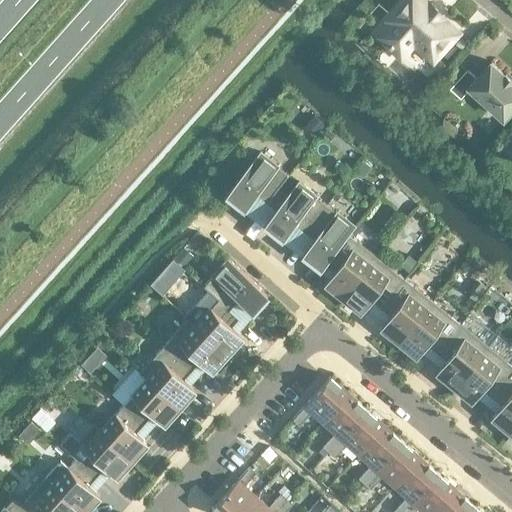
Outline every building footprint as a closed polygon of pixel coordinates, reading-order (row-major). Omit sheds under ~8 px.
[(458,32),(422,0),(406,0),(389,19),(393,22),(381,35),(400,52),(412,39),(434,59),(458,32)] [(505,73),(492,61),(477,77),(468,69),(451,87),(461,96),(471,86),(505,117),(511,109),(511,77),(506,72),(505,73)] [(267,203),(268,202),(290,174),(260,151),(229,192),(248,207),(257,195),(267,203)] [(306,232),(329,205),(298,181),(267,221),(286,236),(295,225),(306,232)] [(324,266),(350,234),(356,226),(329,205),(306,232),(314,239),(305,251),(324,266)] [(343,299),(378,256),(350,234),(324,266),(326,264),(335,271),(327,281),(345,295),(343,298),(343,299)] [(228,256),(227,257),(203,284),(240,316),(231,307),(239,298),(250,309),(266,291),(228,256)] [(382,308),(406,278),(378,256),(343,299),(344,299),(346,296),(364,310),(372,300),(382,308)] [(177,278),(167,270),(154,285),(164,293),(177,278)] [(399,343),(434,301),(406,278),(382,308),(391,315),(383,325),(401,340),(398,343),(399,343)] [(232,325),(240,316),(203,284),(218,297),(195,323),(188,316),(187,317),(225,351),(228,354),(229,353),(226,351),(241,334),(232,325)] [(437,353),(462,323),(441,306),(434,301),(399,343),(399,344),(402,340),(420,355),(428,345),(437,353)] [(225,351),(187,317),(163,344),(192,369),(200,360),(210,369),(225,351)] [(454,388),(490,345),(462,323),(437,353),(446,360),(438,370),(456,384),(454,388)] [(192,369),(163,344),(140,370),(181,407),(181,406),(179,404),(194,387),(184,378),(192,369)] [(492,397),(511,373),(511,363),(490,345),(454,388),(455,388),(457,385),(475,400),(483,390),(492,397)] [(105,356),(96,347),(81,364),(90,372),(105,356)] [(181,407),(140,370),(139,370),(146,377),(123,403),(145,423),(153,414),(162,422),(178,405),(180,407),(181,407)] [(509,433),(511,429),(511,375),(511,374),(511,373),(492,397),(502,405),(494,415),(511,429),(509,433)] [(322,422),(349,392),(330,376),(303,406),(304,406),(292,419),(298,424),(310,411),(322,422)] [(328,451),(367,408),(349,392),(322,422),(334,433),(322,446),(328,451)] [(145,423),(123,403),(100,429),(93,423),(92,423),(133,460),(134,460),(131,457),(146,440),(137,432),(145,423)] [(384,424),(367,408),(328,451),(334,457),(346,444),(358,454),(384,424)] [(39,428),(30,420),(18,434),(27,442),(39,428)] [(133,460),(92,423),(68,450),(97,476),(105,467),(114,475),(130,458),(133,461),(133,460)] [(402,440),(384,424),(358,454),(369,465),(358,478),(364,483),(402,440)] [(393,486),(420,456),(402,440),(364,483),(370,488),(382,476),(393,486)] [(97,476),(68,450),(75,457),(67,465),(60,459),(44,477),(83,511),(84,511),(83,510),(99,493),(89,485),(97,476)] [(396,511),(402,511),(438,472),(420,456),(393,486),(405,497),(394,510),(396,511)] [(214,511),(241,511),(257,495),(244,484),(256,471),(250,466),(238,479),(238,478),(211,509),(214,511)] [(434,511),(456,488),(438,472),(402,511),(413,511),(417,508),(421,511),(434,511)] [(83,511),(44,477),(21,503),(13,496),(30,511),(81,511),(82,511),(83,511)] [(283,484),(278,490),(286,497),(291,491),(283,484)] [(466,511),(474,504),(456,488),(434,511),(466,511)] [(273,511),(286,498),(280,493),(268,506),(257,495),(241,511),(273,511)] [(30,511),(13,496),(0,511),(30,511)] [(284,511),(292,504),(286,498),(273,511),(284,511)]
